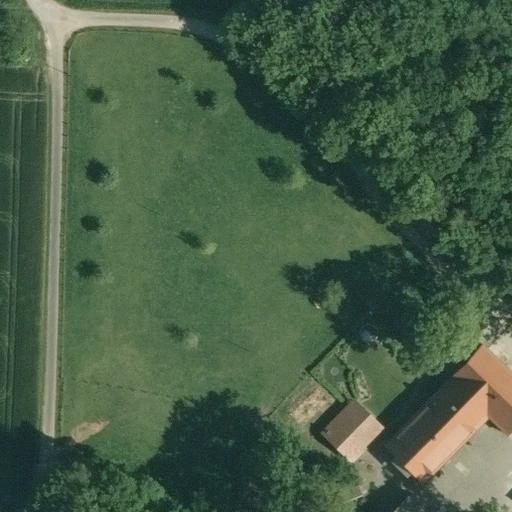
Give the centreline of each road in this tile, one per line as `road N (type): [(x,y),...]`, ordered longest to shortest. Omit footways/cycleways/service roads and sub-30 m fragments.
road 1 (track): [(54,25),(198,30),(215,38),(435,248),(511,338)]
road 2 (track): [(511,119),(357,173)]
